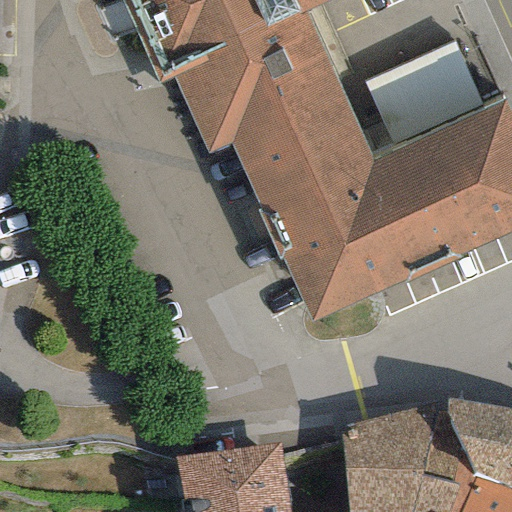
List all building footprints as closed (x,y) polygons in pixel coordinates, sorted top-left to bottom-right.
[(131,0),(133,3),(156,57),(170,52),(207,131),(229,121),(309,302),(373,275),(511,212),(511,94),(505,78),(374,138),(324,35),(308,0),(131,0)] [(511,412),(446,398),(445,404),(444,411),(460,449),(471,475),(511,488),(511,412)] [(445,404),(338,426),(345,511),(448,511),(460,487),(450,483),(451,480),(460,449),(444,411),(445,404)] [(289,511),(278,444),(175,459),(183,511),(289,511)] [(511,511),(511,488),(471,475),(460,449),(451,480),(460,487),(448,511),(511,511)]
